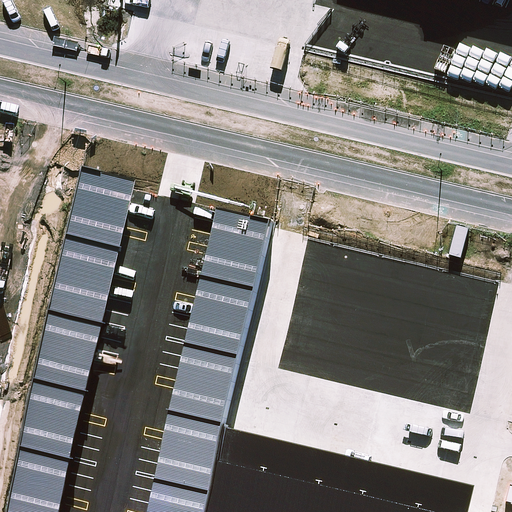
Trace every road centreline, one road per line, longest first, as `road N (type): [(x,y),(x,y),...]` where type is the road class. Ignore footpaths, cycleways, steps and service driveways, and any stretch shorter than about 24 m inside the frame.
road 1 (tertiary): [(511,211),(0,90)]
road 2 (tertiary): [(0,44),(511,161)]
